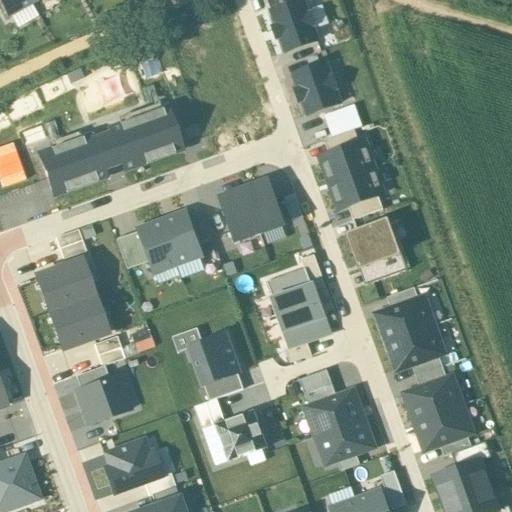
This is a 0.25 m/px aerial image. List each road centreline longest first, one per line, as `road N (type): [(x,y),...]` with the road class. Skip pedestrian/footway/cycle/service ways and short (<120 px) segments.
road 1 (residential): [(290,142),(0,246)]
road 2 (residential): [(78,511),(0,302)]
road 3 (residential): [(290,142),(364,346)]
road 4 (residential): [(364,346),(418,511)]
road 5 (residential): [(244,0),(290,142)]
